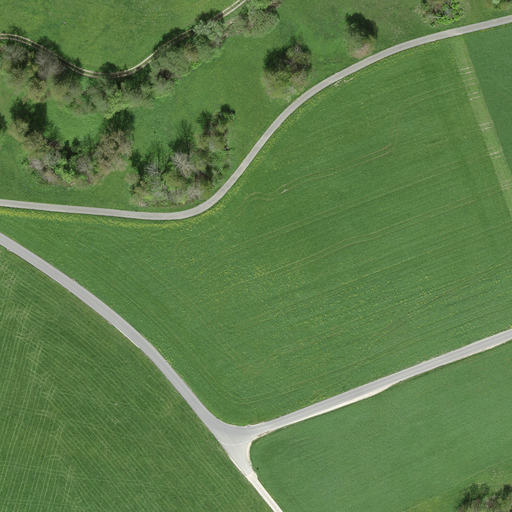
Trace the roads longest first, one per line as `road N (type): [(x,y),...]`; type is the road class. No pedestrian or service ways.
road 1 (tertiary): [(511,334),(234,434),(213,425),(110,316),(0,239)]
road 2 (track): [(511,20),(409,43),(350,68),(284,113),(214,200),(191,214),(0,203)]
road 3 (track): [(239,0),(132,73),(90,75),(23,40),(0,37)]
